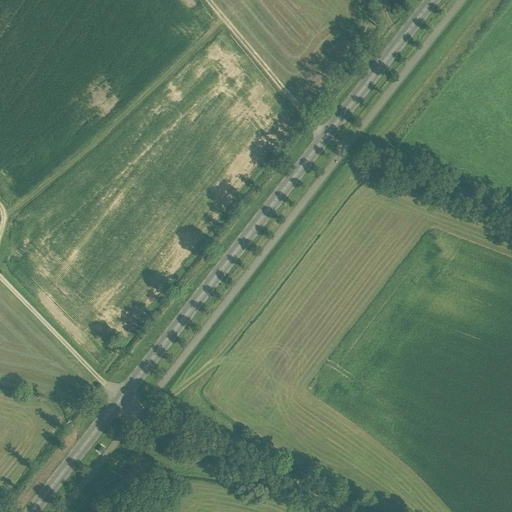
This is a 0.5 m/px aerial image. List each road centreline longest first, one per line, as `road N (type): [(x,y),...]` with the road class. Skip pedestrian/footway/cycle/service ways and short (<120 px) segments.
road 1 (primary): [(119,399),(431,0)]
road 2 (track): [(224,17),(2,215)]
road 3 (unclassified): [(351,511),(136,414),(119,399)]
road 4 (track): [(326,135),(209,0)]
road 5 (primary): [(31,511),(119,399)]
road 6 (track): [(511,203),(381,148)]
